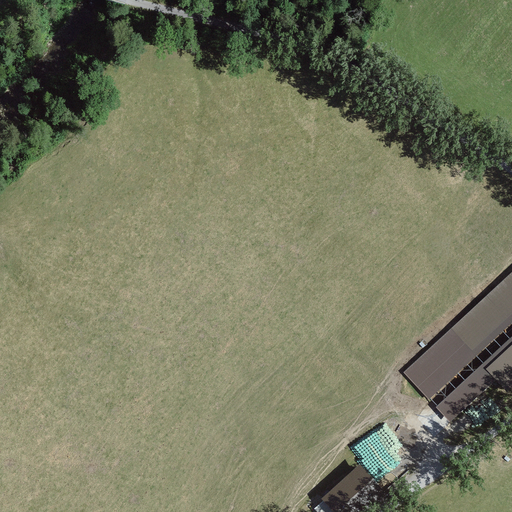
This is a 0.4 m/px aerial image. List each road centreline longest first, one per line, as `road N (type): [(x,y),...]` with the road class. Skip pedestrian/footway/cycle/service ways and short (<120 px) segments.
road 1 (track): [(511,170),(357,69),(238,16),(171,0)]
road 2 (track): [(386,511),(511,414)]
